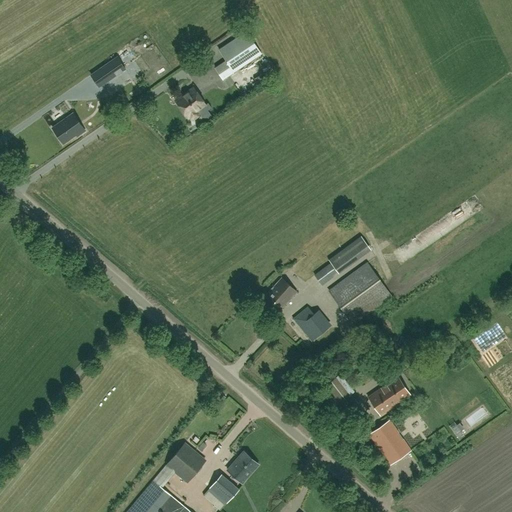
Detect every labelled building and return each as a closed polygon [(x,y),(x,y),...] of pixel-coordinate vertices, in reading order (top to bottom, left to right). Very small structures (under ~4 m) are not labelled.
[(261,54),(246,31),(219,50),(226,60),(215,68),(223,79),(261,54)] [(117,57),(101,68),(109,80),(125,69),(117,57)] [(244,95),(257,86),(253,81),(240,90),(244,95)] [(205,105),(193,88),(176,101),(188,118),(189,117),(190,118),(193,119),(197,116),(198,113),(196,112),(205,105)] [(78,137),(85,132),(74,117),(55,131),(63,143),(76,134),(78,137)] [(353,324),(392,296),(366,261),(327,289),(353,324)] [(333,277),(325,266),(314,275),(321,285),(333,277)] [(275,315),(297,292),(281,278),(259,301),(275,315)] [(308,306),(308,307),(293,319),(311,341),(327,329),(308,306)] [(379,341),(386,336),(375,324),(368,330),(379,341)] [(316,380),(339,410),(352,400),(330,370),(316,380)] [(410,394),(397,376),(368,397),(380,415),(410,394)] [(369,434),(390,464),(410,450),(389,420),(369,434)] [(205,460),(184,443),(126,511),(190,511),(161,487),(174,471),(187,482),(205,460)] [(242,483),(258,464),(244,452),(228,470),(242,483)] [(220,510),(226,503),(238,489),(221,474),(209,488),(203,495),(220,510)]
